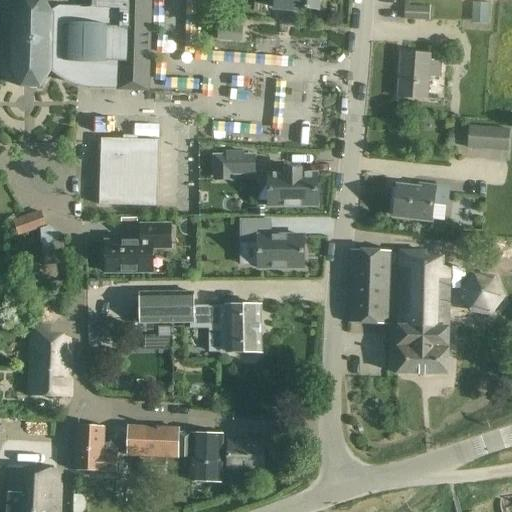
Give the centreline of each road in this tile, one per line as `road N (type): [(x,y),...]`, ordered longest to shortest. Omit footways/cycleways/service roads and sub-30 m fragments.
road 1 (tertiary): [(330,433),(361,0)]
road 2 (residential): [(330,433),(84,403)]
road 3 (residential): [(84,403),(69,174)]
road 4 (tertiary): [(340,491),(511,435)]
